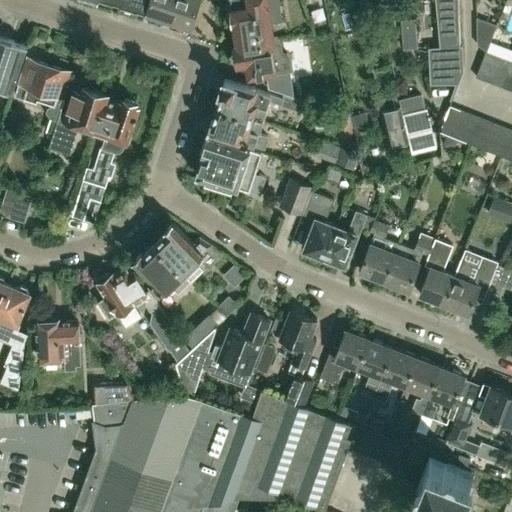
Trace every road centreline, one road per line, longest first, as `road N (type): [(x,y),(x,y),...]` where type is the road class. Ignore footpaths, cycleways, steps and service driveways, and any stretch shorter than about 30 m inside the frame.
road 1 (residential): [(511,356),(296,277),(162,188)]
road 2 (residential): [(162,188),(194,81),(190,60),(12,0)]
road 3 (residential): [(0,241),(44,253),(88,246),(126,225),(162,188)]
